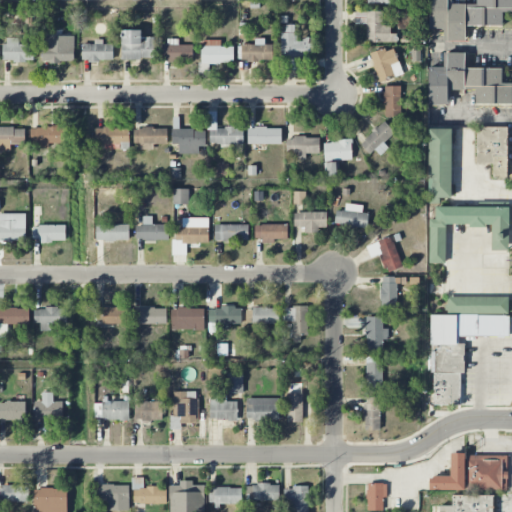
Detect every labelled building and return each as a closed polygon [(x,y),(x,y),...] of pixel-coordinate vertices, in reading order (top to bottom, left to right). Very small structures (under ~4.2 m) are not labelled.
[(430,0),(430,28),(448,28),(448,41),(465,41),(465,26),(502,26),(502,13),(511,13),(511,0),(476,0),(477,4),(452,4),(451,0),(430,0)] [(383,12),(355,12),(355,24),(367,24),(367,42),(398,43),(398,34),(390,34),(391,26),(383,25),(383,12)] [(296,69),(296,58),(311,58),(312,39),(295,39),(296,25),(283,25),(282,69),(296,69)] [(122,59),(153,59),(154,37),(142,37),(142,30),(122,30),(122,59)] [(42,36),(42,62),(75,62),(74,36),(42,36)] [(4,61),(34,61),(33,44),(19,44),(19,38),(4,38),(4,61)] [(242,44),(242,61),(273,60),(273,44),(265,44),(265,38),(255,39),(255,44),(242,44)] [(83,44),(82,61),(113,61),(114,44),(103,44),(103,39),(95,39),(95,44),(83,44)] [(193,45),(179,45),(179,39),(167,39),(166,62),(193,62),(193,45)] [(233,47),(221,46),(221,40),(201,40),(201,71),(209,71),(209,63),(233,63),(233,47)] [(371,53),(378,82),(402,76),(394,47),(371,53)] [(429,105),(447,105),(447,90),(475,90),(475,104),(511,103),(511,83),(502,83),(501,69),(465,69),(465,53),(444,53),(444,67),(428,67),(429,105)] [(401,86),(384,86),(385,117),(401,117),(401,86)] [(217,111),(208,111),(209,145),(243,144),(243,127),(217,127),(217,111)] [(377,158),(388,148),(384,143),(395,133),(384,121),(362,141),(377,158)] [(0,150),(11,150),(11,144),(26,143),(25,127),(0,127),(0,150)] [(31,127),(31,146),(65,147),(65,127),(31,127)] [(129,128),(96,128),(95,143),(129,144),(129,128)] [(167,144),(167,128),(134,129),(134,148),(154,147),(154,144),(167,144)] [(282,128),(248,128),(248,144),(281,144),(282,128)] [(450,198),(453,129),(429,128),(427,197),(450,198)] [(206,147),(206,129),(172,130),(172,144),(179,144),(179,154),(199,154),(199,147),(206,147)] [(320,138),(287,137),(287,153),(298,153),(298,159),(306,159),(306,153),(320,153),(320,138)] [(324,141),(325,161),(352,160),(351,141),(324,141)] [(325,177),(338,176),(338,162),(325,162),(325,177)] [(217,173),(227,174),(228,164),(218,163),(217,173)] [(173,204),(189,204),(189,189),(173,189),(173,204)] [(294,204),(305,205),(305,193),(294,193),(294,204)] [(336,210),(335,227),(367,230),(369,214),(362,213),(363,205),(346,203),(345,211),(336,210)] [(509,207),(436,206),(435,219),(430,219),(429,263),(445,264),(446,225),(492,226),(491,251),(508,251),(509,207)] [(327,212),(294,212),(294,227),(305,227),(305,231),(327,231),(327,212)] [(0,214),(0,240),(26,240),(25,214),(0,214)] [(169,240),(168,224),(152,225),(152,216),(143,216),(143,225),(136,225),(136,240),(169,240)] [(129,224),(96,225),(96,241),(129,240),(129,224)] [(248,224),(215,225),(215,241),(249,240),(248,224)] [(65,225),(33,225),(33,241),(65,241),(65,225)] [(255,238),(262,238),(262,243),(275,243),(275,239),(288,239),(288,225),(255,225),(255,238)] [(371,258),(380,254),(386,273),(402,268),(392,237),(367,245),(371,258)] [(508,297),(446,297),(446,313),(508,314),(508,297)] [(129,324),(129,308),(96,307),(96,323),(129,324)] [(208,325),(229,326),(229,323),(242,324),(242,308),(208,307),(208,325)] [(279,323),(279,307),(252,307),(252,323),(279,323)] [(309,307),(284,307),(284,321),(293,321),(293,342),(301,342),(301,335),(309,335),(309,307)] [(0,323),(29,324),(29,309),(0,308),(0,323)] [(40,331),(51,331),(52,324),(66,324),(66,308),(35,308),(34,323),(40,323),(40,331)] [(167,324),(167,309),(134,308),(134,324),(167,324)] [(205,309),(172,308),(171,329),(204,330),(205,309)] [(456,315),(430,315),(431,345),(457,345),(456,315)] [(383,316),(366,317),(367,350),(383,349),(383,340),(389,340),(389,329),(383,329),(383,316)] [(382,389),(383,358),(367,357),(366,389),(382,389)] [(243,393),(243,372),(226,372),(227,394),(243,393)] [(197,391),(173,392),(174,425),(197,425),(197,391)] [(303,393),(286,394),(287,422),(304,422),(303,393)] [(210,420),(237,420),(237,401),(226,401),(226,396),(210,396),(210,420)] [(380,429),(380,397),(364,397),(365,430),(380,429)] [(247,420),(279,420),(279,398),(246,398),(247,420)] [(34,421),(63,421),(63,402),(53,402),(53,399),(35,399),(34,421)] [(95,403),(94,419),(129,420),(129,400),(102,400),(102,404),(95,403)] [(0,419),(26,420),(26,402),(0,401),(0,419)] [(162,401),(135,402),(135,420),(163,419),(162,401)] [(451,476),(429,476),(430,491),(465,490),(464,453),(450,453),(451,476)] [(507,456),(466,455),(465,489),(507,490),(507,469),(507,456)] [(166,487),(144,487),(143,478),(133,478),(133,504),(167,504),(166,487)] [(170,485),(170,511),(203,511),(204,485),(193,485),(193,480),(179,481),(179,485),(170,485)] [(280,501),(280,484),(247,485),(247,502),(280,501)] [(367,511),(383,511),(383,497),(387,497),(386,484),(367,484),(367,511)] [(29,486),(0,485),(0,501),(29,502),(29,486)] [(129,485),(100,485),(100,502),(108,502),(108,510),(129,511),(129,485)] [(242,504),(241,487),(209,488),(209,505),(242,504)] [(308,511),(308,487),(284,487),(285,501),(291,500),(291,511),(308,511)] [(33,511),(66,511),(67,489),(34,488),(33,511)] [(439,506),(439,511),(493,511),(493,496),(452,495),(452,506),(439,506)]
